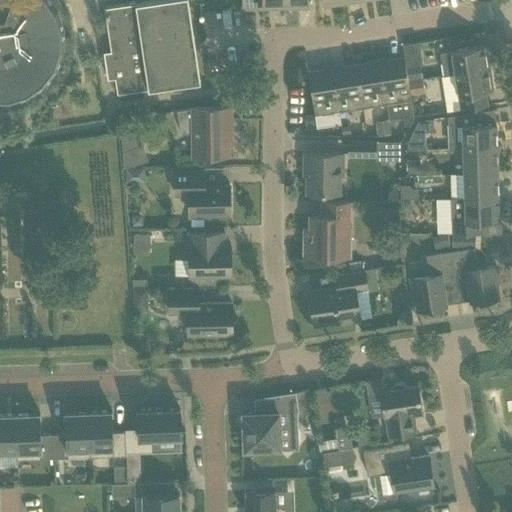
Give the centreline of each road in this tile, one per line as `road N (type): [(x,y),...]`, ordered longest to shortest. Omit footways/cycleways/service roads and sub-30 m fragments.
road 1 (residential): [(289,371),(272,262),(273,45),(511,8)]
road 2 (residential): [(0,387),(211,382)]
road 3 (residential): [(468,511),(442,347)]
road 4 (residential): [(289,371),(442,347)]
road 5 (residential): [(216,511),(211,382)]
